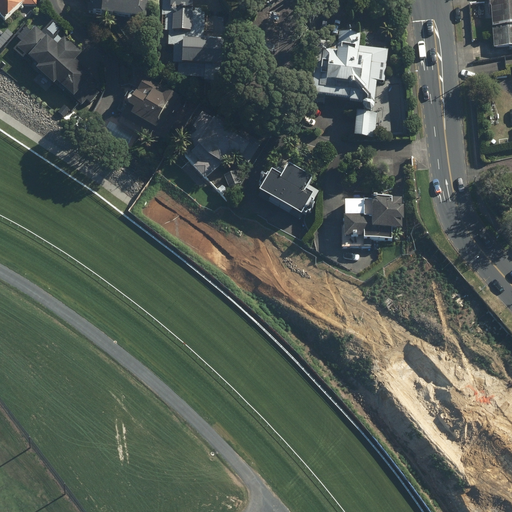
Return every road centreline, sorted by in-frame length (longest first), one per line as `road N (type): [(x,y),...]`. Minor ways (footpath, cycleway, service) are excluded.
road 1 (residential): [(209,210),(349,293),(356,330),(511,498)]
road 2 (secondary): [(511,285),(483,254),(453,200),(430,0)]
